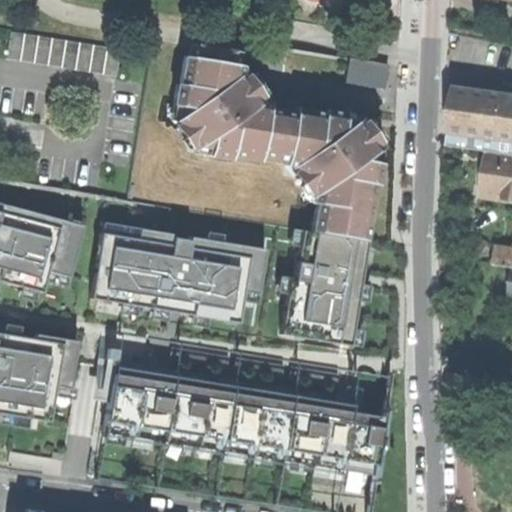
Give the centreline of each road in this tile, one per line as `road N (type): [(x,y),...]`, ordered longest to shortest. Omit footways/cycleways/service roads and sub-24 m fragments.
road 1 (residential): [(441,0),(429,379),(433,511)]
road 2 (residential): [(0,491),(145,511)]
